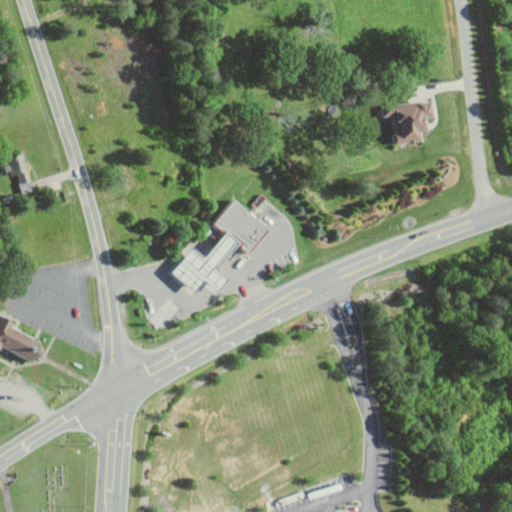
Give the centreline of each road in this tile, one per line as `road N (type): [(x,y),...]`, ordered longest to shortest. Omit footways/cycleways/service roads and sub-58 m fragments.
road 1 (tertiary): [(111,511),(114,333),(106,281),(24,0)]
road 2 (secondary): [(0,460),(260,308)]
road 3 (secondary): [(260,308),(511,208)]
road 4 (residential): [(489,215),(460,0)]
